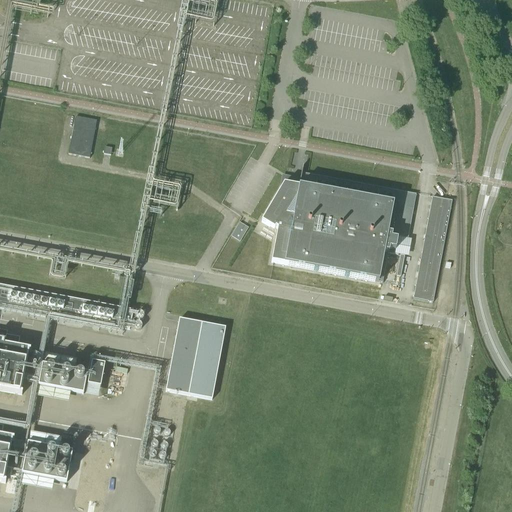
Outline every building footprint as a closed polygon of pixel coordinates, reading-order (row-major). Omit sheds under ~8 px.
[(96,122),(75,118),(68,155),(89,159),(96,122)] [(407,240),(416,195),(291,172),(261,223),(274,231),(275,229),(277,230),(271,263),(382,284),(388,255),(398,257),(398,256),(394,255),(397,238),(407,240)] [(413,300),(433,304),(452,202),(446,201),(432,198),(413,300)] [(242,241),(247,227),(238,224),(233,238),(242,241)] [(396,277),(400,278),(398,286),(398,287),(399,287),(404,257),(400,256),(396,277)] [(0,306),(100,325),(104,306),(0,286),(0,306)] [(202,325),(179,320),(174,346),(166,392),(189,397),(212,401),(218,365),(225,329),(202,325)] [(0,391),(22,396),(22,394),(20,394),(28,353),(30,353),(30,351),(18,349),(20,340),(20,339),(5,336),(5,337),(4,343),(0,341),(0,391)] [(100,388),(105,365),(92,363),(87,385),(100,388)] [(83,395),(86,374),(42,366),(39,387),(83,395)] [(0,483),(4,485),(5,483),(2,482),(10,441),(13,442),(13,440),(0,437),(0,432),(1,429),(2,430),(2,428),(0,427),(0,483)] [(70,453),(28,445),(22,475),(64,484),(70,453)]
